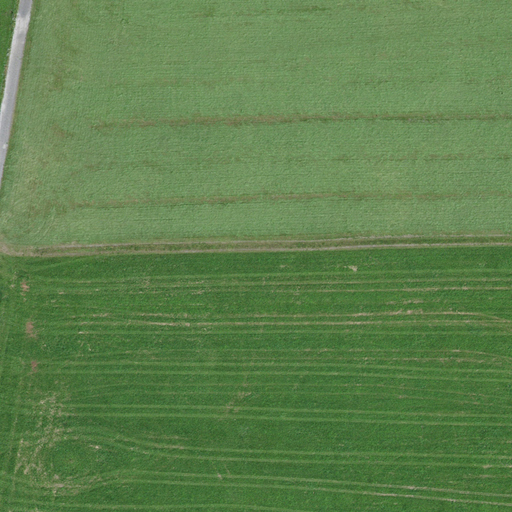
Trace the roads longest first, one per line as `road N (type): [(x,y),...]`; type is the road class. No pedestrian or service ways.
road 1 (track): [(511,242),(0,246)]
road 2 (track): [(0,149),(24,0)]
